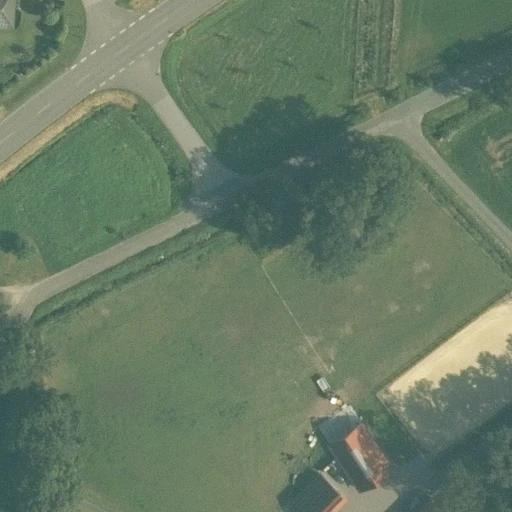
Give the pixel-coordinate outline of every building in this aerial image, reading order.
[(0,0),(0,18),(9,19),(10,0),(0,0)] [(372,413),(328,442),(334,451),(358,488),(403,460),(372,413)] [(328,465),(297,498),(312,511),(341,511),(359,493),(328,465)] [(456,511),(464,505),(443,485),(430,497),(445,511),(456,511)] [(445,511),(430,497),(415,511),(445,511)]
